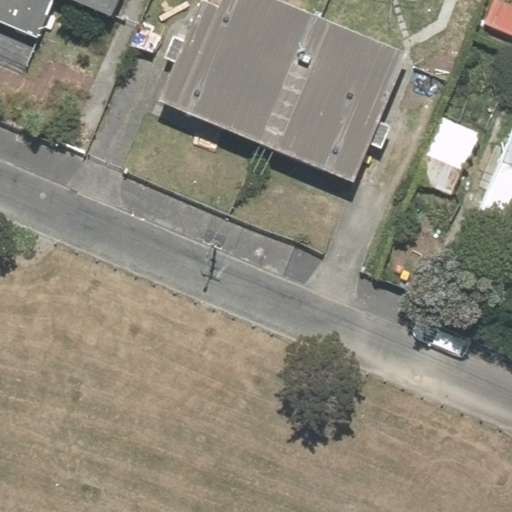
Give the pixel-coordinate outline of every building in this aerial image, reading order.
[(0,0),(0,29),(41,48),(60,6),(116,31),(130,0),(0,0)] [(232,0),(225,14),(209,7),(190,48),(173,39),(158,70),(175,78),(159,111),(346,201),(406,74),(251,0),(232,0)] [(511,0),(489,0),(477,28),(511,44),(511,0)] [(484,132),(440,114),(410,188),(454,206),(484,132)] [(511,127),(473,216),(511,233),(511,127)] [(511,278),(499,304),(511,311),(511,278)]
